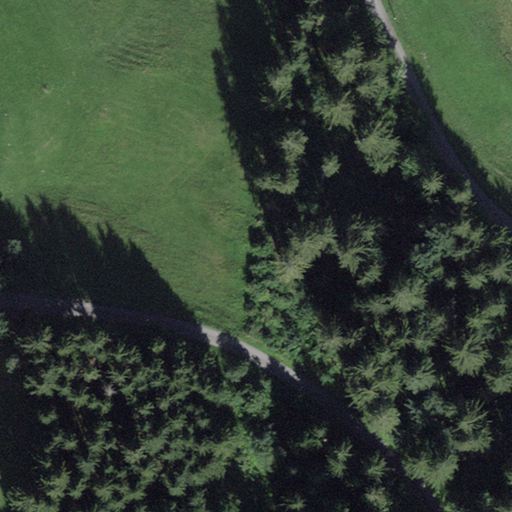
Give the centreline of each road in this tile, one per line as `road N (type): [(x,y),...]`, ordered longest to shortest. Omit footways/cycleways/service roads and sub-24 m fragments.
road 1 (track): [(0,296),(183,326),(233,345),(356,424),(433,511)]
road 2 (track): [(511,227),(447,179),(369,0)]
